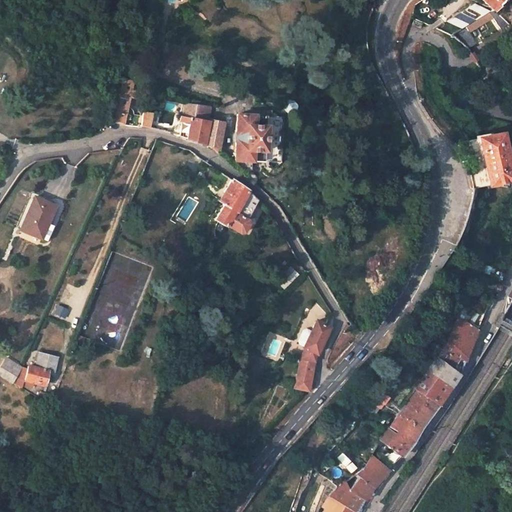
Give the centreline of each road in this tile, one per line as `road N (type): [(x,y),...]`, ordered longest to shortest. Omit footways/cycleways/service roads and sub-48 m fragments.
road 1 (unclassified): [(0,193),(33,155),(131,131),(197,147),(259,190),(340,315),(321,363),(328,387)]
road 2 (secondary): [(403,101),(432,161),(430,228),(410,280),(328,387)]
road 3 (residential): [(511,273),(452,390),(370,511)]
road 4 (residential): [(403,101),(412,83),(407,47),(427,36),(443,45),(450,90),(459,99),(511,114)]
road 5 (secondary): [(328,387),(227,511)]
